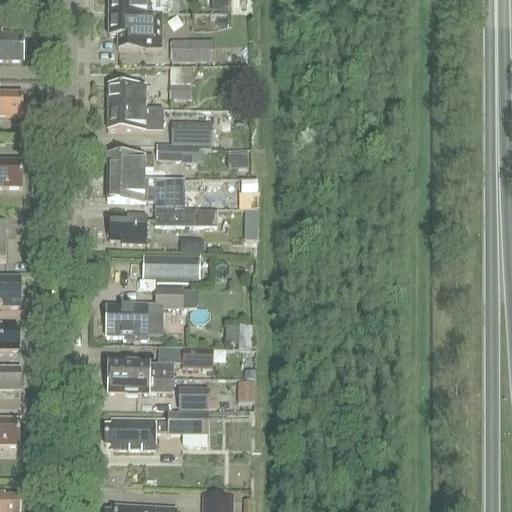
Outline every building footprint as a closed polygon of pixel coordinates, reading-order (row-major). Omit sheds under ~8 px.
[(108,0),(109,17),(146,17),(146,5),(167,5),(166,0),(108,0)] [(211,0),(212,14),(229,14),(228,0),(211,0)] [(109,17),(108,40),(117,40),(117,54),(161,54),(161,17),(146,17),(109,17)] [(0,65),(23,66),(23,39),(1,38),(2,33),(0,32),(0,65)] [(214,66),(213,45),(172,45),(172,66),(214,66)] [(192,72),(171,72),(170,102),(192,103),(192,72)] [(108,89),(108,112),(145,112),(145,89),(108,89)] [(0,119),(22,120),(22,97),(0,96),(0,119)] [(108,112),(108,135),(164,135),(164,112),(145,112),(108,112)] [(182,149),(211,150),(212,128),(171,127),(171,149),(182,149)] [(198,166),(198,153),(182,153),(182,149),(171,149),(156,149),(156,165),(198,166)] [(107,159),(107,182),(145,183),(144,172),(153,172),(153,160),(107,159)] [(228,159),(228,173),(249,173),(250,159),(228,159)] [(0,191),(22,192),(22,165),(0,165),(0,191)] [(154,213),(178,213),(198,213),(198,195),(178,194),(145,194),(145,183),(107,182),(107,206),(154,206),(154,213)] [(196,231),(196,214),(154,213),(154,231),(196,231)] [(257,217),(244,217),(244,231),(256,231),(257,217)] [(121,248),(146,249),(146,221),(127,220),(126,223),(109,222),(109,245),(121,245),(121,248)] [(207,248),(187,247),(187,257),(207,258),(207,248)] [(143,261),(143,283),(201,284),(201,262),(143,261)] [(0,311),(20,311),(21,281),(0,280),(0,311)] [(157,309),(157,312),(163,312),(184,313),(184,291),(157,291),(157,309)] [(106,310),(106,341),(122,341),(122,344),(147,344),(147,339),(163,340),(163,312),(157,312),(157,309),(147,309),(129,308),(129,311),(106,310)] [(230,348),(257,348),(257,327),(230,327),(230,348)] [(0,354),(18,354),(18,332),(0,332),(0,328),(0,354)] [(184,372),(214,372),(214,352),(184,352),(184,372)] [(106,371),(106,382),(173,383),(173,368),(149,368),(149,367),(108,367),(108,371),(106,371)] [(0,394),(20,394),(20,372),(0,371),(0,394)] [(254,384),(254,376),(244,375),(244,384),(254,384)] [(173,383),(106,382),(105,392),(108,393),(108,397),(149,398),(149,397),(173,398),(173,383)] [(238,386),(238,407),(254,407),(254,387),(238,386)] [(180,391),(179,414),(209,415),(209,392),(180,391)] [(105,428),(105,449),(111,449),(111,454),(155,454),(155,438),(181,438),(181,446),(186,451),(207,451),(207,438),(207,418),(167,418),(167,423),(111,423),(111,428),(105,428)] [(0,449),(19,450),(19,423),(0,422),(0,449)] [(0,511),(18,511),(19,499),(4,499),(4,496),(0,495),(0,511)] [(204,498),(203,511),(230,511),(231,499),(204,498)]
